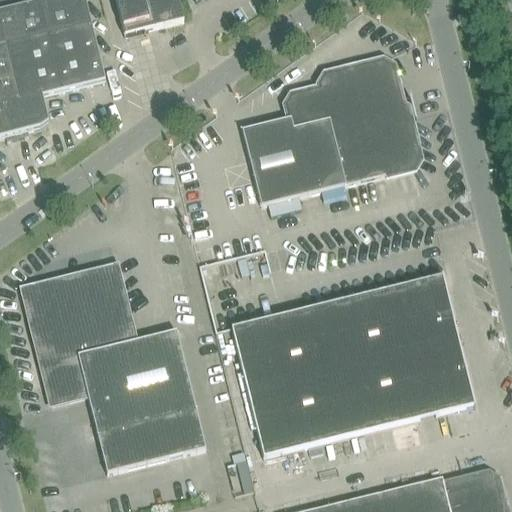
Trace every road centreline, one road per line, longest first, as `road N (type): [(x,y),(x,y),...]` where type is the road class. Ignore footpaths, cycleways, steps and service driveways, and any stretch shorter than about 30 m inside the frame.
road 1 (unclassified): [(0,234),(333,0)]
road 2 (unclassified): [(511,310),(435,0)]
